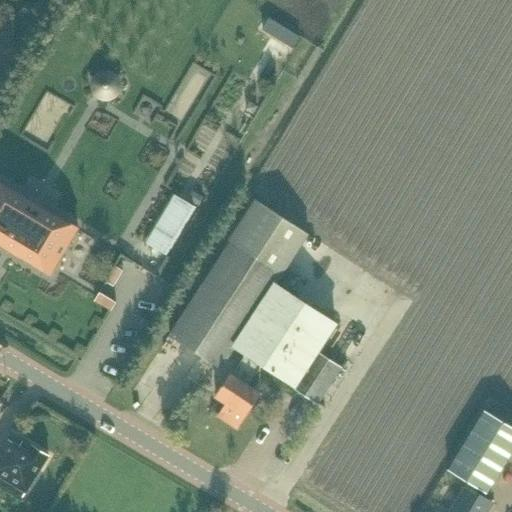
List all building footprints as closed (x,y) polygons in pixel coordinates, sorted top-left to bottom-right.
[(280,27),(274,38),(294,50),(300,40),(280,27)] [(0,54),(19,65),(28,49),(1,34),(0,34),(0,54)] [(97,75),(93,85),(96,95),(106,99),(116,95),(120,86),(117,76),(107,71),(97,75)] [(0,171),(3,173),(14,156),(3,149),(0,153),(0,171)] [(78,229),(0,182),(0,244),(51,275),(78,229)] [(185,256),(212,202),(188,190),(161,244),(185,256)] [(343,331),(337,327),(339,324),(279,285),(310,235),(255,199),(229,240),(231,241),(170,335),(222,369),(236,349),(245,355),(234,374),(231,372),(216,396),(227,403),(218,415),(238,428),(262,392),(250,385),(262,366),(293,386),(292,387),(319,405),(343,368),(320,353),(322,350),(327,354),(343,331)] [(133,261),(122,279),(132,285),(143,267),(133,261)] [(116,266),(107,282),(114,286),(124,270),(116,266)] [(115,289),(111,298),(130,307),(134,298),(115,289)] [(99,292),(95,301),(112,311),(117,302),(99,292)] [(511,427),(485,410),(448,469),(488,494),(507,460),(511,463),(511,427)] [(0,453),(0,477),(27,494),(50,456),(32,443),(31,445),(24,441),(21,445),(14,440),(13,441),(9,439),(0,453)] [(290,446),(286,453),(301,462),(306,454),(290,446)] [(487,511),(493,502),(466,486),(451,511),(487,511)]
